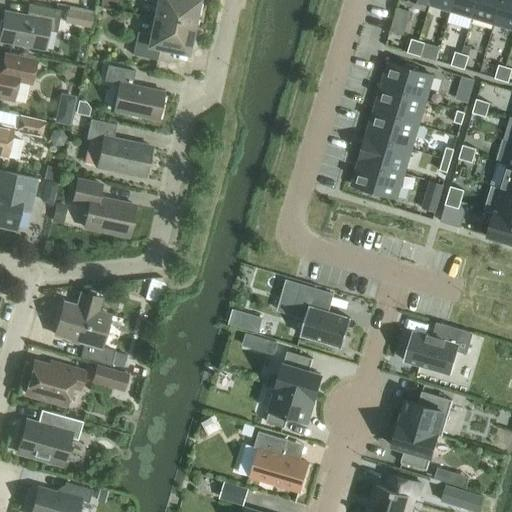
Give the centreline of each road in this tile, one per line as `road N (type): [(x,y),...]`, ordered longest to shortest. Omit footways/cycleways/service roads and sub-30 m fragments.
road 1 (residential): [(32,272),(163,258),(185,111),(210,95),(230,0)]
road 2 (residential): [(359,0),(296,231),(304,245),(398,273)]
road 3 (residential): [(327,511),(398,273)]
road 4 (residential): [(0,389),(32,272)]
